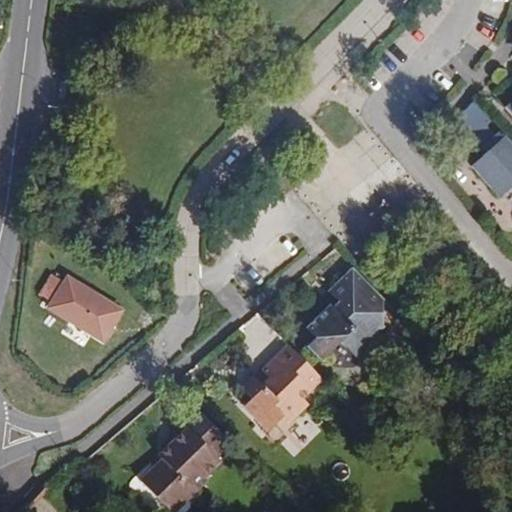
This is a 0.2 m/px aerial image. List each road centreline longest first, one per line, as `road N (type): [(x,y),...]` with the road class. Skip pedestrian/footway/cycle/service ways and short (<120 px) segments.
road 1 (residential): [(380,0),(202,189),(189,219),(177,334),(77,421),(0,437)]
road 2 (secondary): [(29,0),(1,226)]
